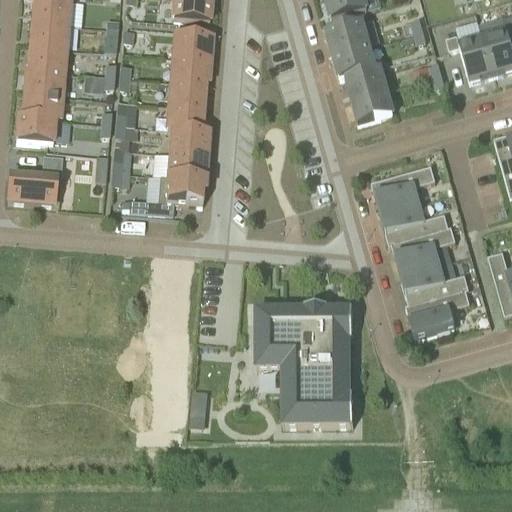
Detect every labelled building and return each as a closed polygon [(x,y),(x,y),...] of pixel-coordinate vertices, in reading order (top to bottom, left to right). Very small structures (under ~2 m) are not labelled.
[(135,0),(126,0),(125,10),(134,11),(135,0)] [(367,17),(361,0),(335,0),(325,3),(332,27),(367,17)] [(409,6),(411,2),(410,0),(407,0),(400,2),(401,8),(409,6)] [(210,5),(174,2),(172,27),(208,30),(210,5)] [(32,4),(30,28),(66,31),(68,7),(32,4)] [(105,35),(117,36),(118,27),(106,26),(105,35)] [(413,40),(422,37),(419,26),(410,28),(413,40)] [(66,31),(30,28),(28,52),(64,55),(66,31)] [(333,62),(368,52),(361,28),(326,38),(333,62)] [(413,40),(410,28),(402,30),(404,36),(405,42),(409,41),(413,40)] [(505,38),(482,45),(481,45),(492,83),(511,76),(511,62),(507,46),(511,44),(511,31),(504,34),(505,38)] [(117,36),(105,35),(105,44),(117,45),(117,36)] [(425,49),(422,37),(413,40),(417,51),(425,49)] [(207,68),(208,68),(210,43),(174,40),(172,65),(207,68)] [(481,45),(482,45),(481,40),(456,47),(455,42),(444,45),(449,63),(460,60),(468,90),(492,83),(481,45)] [(130,61),(131,49),(122,49),(121,61),(130,61)] [(28,52),(26,76),(62,79),(64,55),(28,52)] [(374,74),(368,52),(333,62),(340,86),(344,85),(344,84),(375,75),(374,74)] [(172,65),(170,89),(171,89),(206,92),(208,68),(207,68),(172,65)] [(432,84),(441,82),(437,70),(429,73),(432,84)] [(104,83),(113,84),(114,72),(105,71),(104,83)] [(119,84),(128,85),(129,73),(120,73),(119,84)] [(374,74),(375,75),(344,84),(344,85),(351,107),(386,97),(379,73),(374,74)] [(412,78),(415,89),(431,84),(428,74),(412,78)] [(26,76),(24,100),(60,103),(62,79),(26,76)] [(444,93),(441,82),(432,84),(435,96),(444,93)] [(113,84),(104,83),(103,95),(112,96),(113,84)] [(128,85),(119,84),(118,96),(127,97),(128,85)] [(170,89),(168,113),(204,116),(206,92),(171,89),(170,89)] [(386,97),(351,107),(357,131),(392,121),(386,97)] [(24,100),(22,123),(22,124),(53,127),(53,128),(58,128),(60,103),(24,100)] [(204,116),(168,113),(166,138),(171,138),(171,137),(202,140),(202,138),(204,116)] [(101,131),(109,131),(110,119),(102,119),(101,131)] [(115,132),(124,133),(125,121),(116,120),(115,132)] [(22,124),(22,123),(17,123),(15,149),(51,152),(53,128),(53,127),(22,124)] [(109,131),(101,131),(100,143),(108,143),(109,131)] [(124,133),(115,132),(114,144),(123,145),(124,133)] [(171,138),(169,160),(205,163),(207,139),(202,138),(202,140),(171,137),(171,138)] [(511,140),(493,146),(510,206),(511,205),(511,140)] [(169,160),(167,184),(203,187),(205,163),(169,160)] [(57,212),(61,165),(42,163),(40,184),(9,181),(6,208),(57,212)] [(106,164),(95,163),(94,175),(105,176),(106,164)] [(112,168),(111,180),(120,181),(121,169),(112,168)] [(419,211),(414,194),(435,188),(431,174),(431,173),(371,190),(379,222),(419,211)] [(120,181),(111,180),(110,192),(119,193),(120,181)] [(172,211),(201,213),(203,188),(159,184),(157,210),(145,209),(144,221),(171,223),(172,211)] [(131,219),(132,207),(124,206),(123,218),(131,219)] [(388,253),(451,235),(451,234),(448,235),(444,222),(424,227),(419,211),(379,222),(388,253)] [(439,271),(434,255),(455,249),(451,235),(388,253),(391,252),(400,282),(439,271)] [(511,321),(511,278),(508,280),(502,260),(488,263),(487,263),(504,324),(511,321)] [(405,314),(468,296),(464,282),(444,288),(439,271),(400,282),(408,312),(405,313),(405,314)] [(449,317),(469,312),(465,298),(468,297),(468,296),(405,314),(414,345),(453,334),(449,317)] [(327,315),(327,313),(304,313),(304,315),(256,315),(256,375),(282,375),(282,433),(353,432),(352,401),(350,401),(350,346),(352,346),(352,315),(327,315)] [(153,343),(153,365),(181,365),(181,343),(153,343)] [(153,365),(153,386),(181,386),(181,365),(153,365)] [(153,386),(153,407),(181,407),(181,386),(153,386)] [(153,407),(153,429),(182,429),(181,407),(153,407)] [(202,411),(191,410),(190,421),(201,422),(202,411)] [(145,434),(145,446),(153,446),(153,434),(145,434)] [(153,434),(153,446),(161,446),(161,434),(153,434)] [(161,434),(161,446),(169,446),(169,434),(161,434)] [(169,434),(169,446),(177,446),(177,434),(169,434)]
